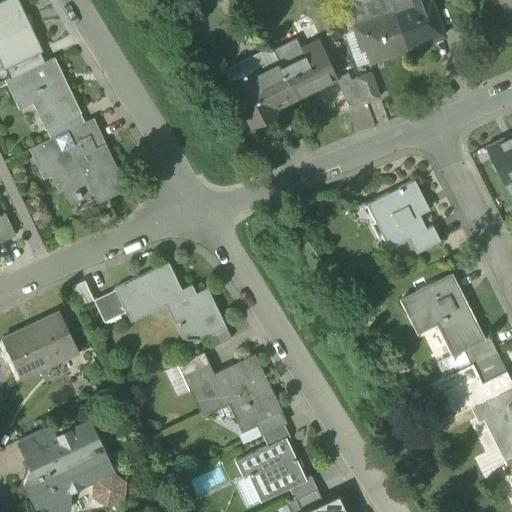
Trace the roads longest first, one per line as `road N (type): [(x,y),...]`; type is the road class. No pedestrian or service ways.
road 1 (residential): [(393,511),(200,216)]
road 2 (residential): [(71,0),(200,216)]
road 3 (residential): [(434,128),(200,216)]
road 4 (residential): [(200,216),(0,293)]
road 5 (residential): [(434,128),(511,282)]
